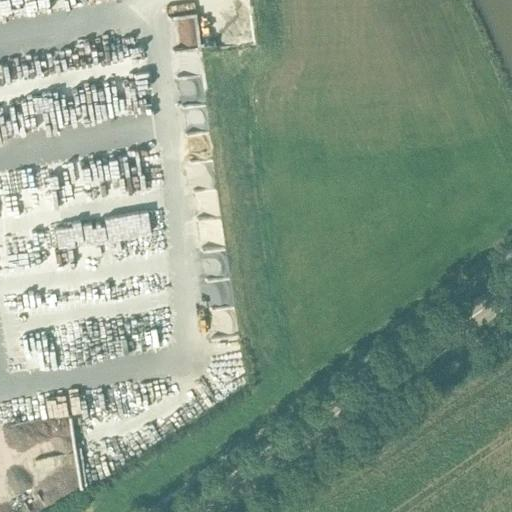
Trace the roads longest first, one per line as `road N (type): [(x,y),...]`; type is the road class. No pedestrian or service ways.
road 1 (secondary): [(342,415),(511,290)]
road 2 (secondary): [(206,511),(342,415)]
road 3 (residential): [(342,415),(414,511)]
